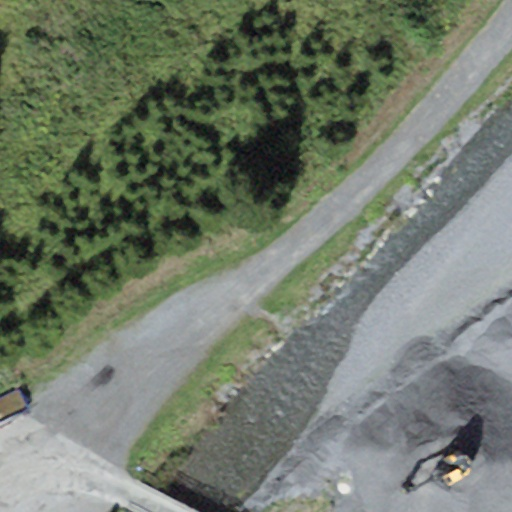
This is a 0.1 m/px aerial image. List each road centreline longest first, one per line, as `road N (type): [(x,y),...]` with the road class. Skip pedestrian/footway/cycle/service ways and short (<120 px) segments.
road 1 (unclassified): [(321,246),(15,475),(0,497)]
road 2 (track): [(511,30),(476,83),(321,246)]
road 3 (track): [(139,511),(15,475)]
